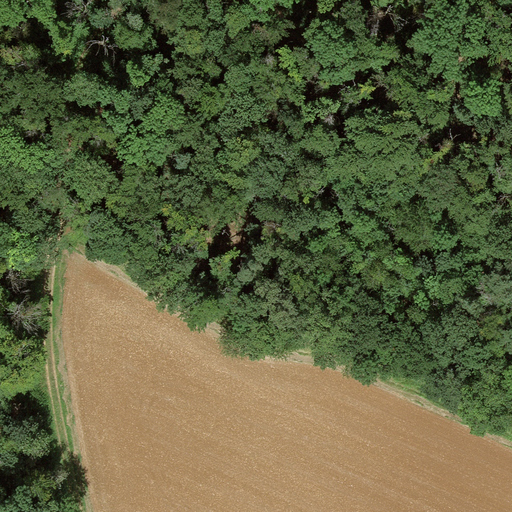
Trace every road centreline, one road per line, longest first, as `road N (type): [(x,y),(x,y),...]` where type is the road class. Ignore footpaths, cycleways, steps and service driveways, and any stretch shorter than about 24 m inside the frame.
road 1 (track): [(69,511),(40,362),(42,280),(73,168),(115,66),(167,0)]
road 2 (track): [(299,0),(357,45),(511,129)]
